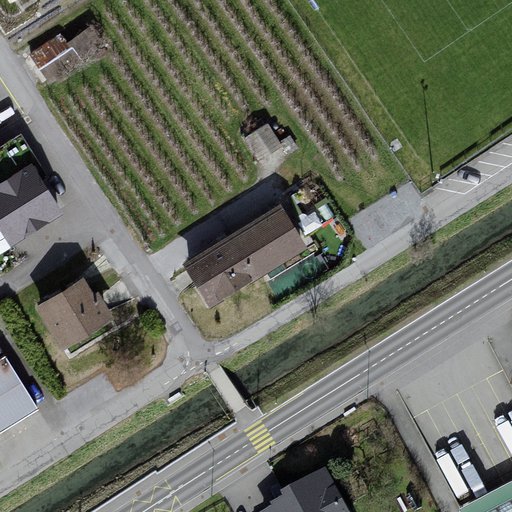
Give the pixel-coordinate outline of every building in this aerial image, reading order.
[(30,48),(47,74),(99,41),(87,23),(68,35),(63,27),(30,48)] [(23,132),(0,146),(0,231),(10,247),(61,214),(45,185),(47,175),(23,132)] [(279,207),(184,264),(211,310),(307,254),(279,207)] [(84,283),(36,311),(64,352),(109,325),(84,283)] [(0,360),(0,432),(40,408),(7,356),(0,360)] [(349,511),(329,474),(270,511),(349,511)] [(511,511),(511,501),(492,511),(511,511)]
